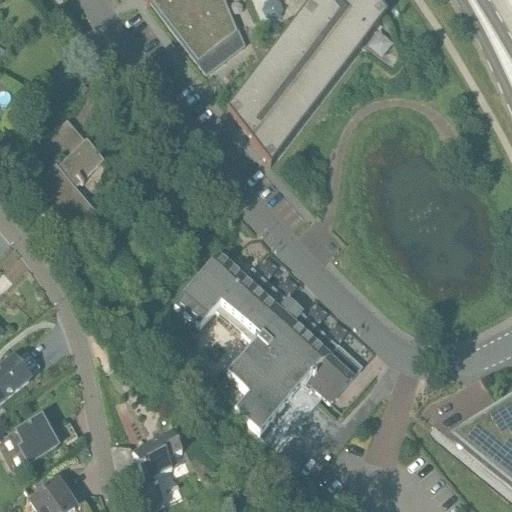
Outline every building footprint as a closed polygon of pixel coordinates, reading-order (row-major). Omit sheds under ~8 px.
[(148,0),(151,3),(145,6),(147,8),(152,6),(198,64),(235,35),(220,0),(310,0),(315,5),(312,7),(308,4),(226,112),(270,168),(279,156),(330,90),(350,64),(360,51),(383,21),(386,17),(383,12),(373,0),(148,0)] [(74,194),(103,167),(66,124),(42,144),(65,171),(59,176),(56,172),(25,200),(77,260),(108,233),(74,194)] [(251,272),(242,283),(217,261),(174,308),(199,331),(215,313),(255,349),(217,390),(238,409),(235,413),(277,451),(318,406),(300,390),(335,349),(251,272)] [(287,300),(298,291),(289,279),(277,289),(287,300)] [(327,408),(347,387),(360,372),(335,349),(300,390),(318,406),(320,403),(327,408)] [(38,371),(40,371),(26,354),(14,364),(12,362),(10,364),(8,362),(1,368),(3,369),(0,371),(0,403),(28,383),(27,381),(38,371)] [(511,492),(511,399),(448,440),(511,492)] [(14,435),(0,442),(0,455),(10,474),(27,466),(57,451),(77,441),(69,426),(54,433),(50,426),(46,419),(41,421),(16,434),(14,435)] [(166,465),(181,458),(172,438),(132,455),(145,486),(134,490),(143,511),(157,511),(163,509),(151,483),(170,474),(166,465)] [(73,511),(77,510),(67,495),(58,482),(27,502),(33,511),(73,511)] [(301,488),(305,506),(315,503),(311,486),(301,488)]
